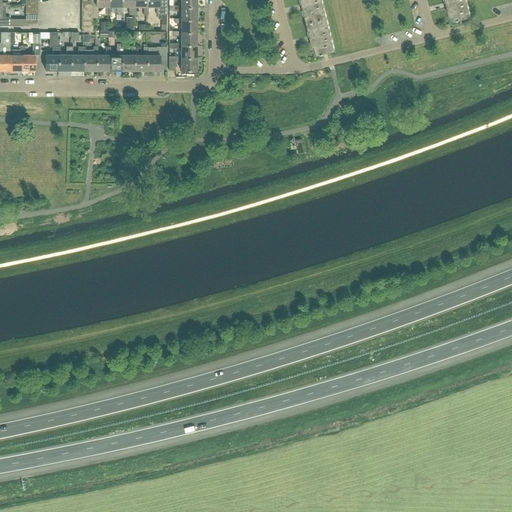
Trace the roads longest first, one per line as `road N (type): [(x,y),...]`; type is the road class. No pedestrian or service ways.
road 1 (motorway): [(511,276),(237,372),(0,431)]
road 2 (motorway): [(0,466),(294,398),(511,327)]
road 3 (residential): [(0,87),(182,89),(214,73)]
road 4 (residential): [(433,39),(295,69)]
